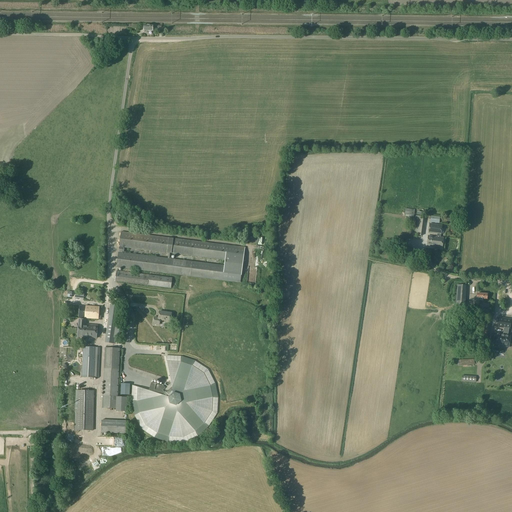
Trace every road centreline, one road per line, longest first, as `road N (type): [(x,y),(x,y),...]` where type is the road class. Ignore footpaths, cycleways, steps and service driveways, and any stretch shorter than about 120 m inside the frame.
road 1 (unclassified): [(511,40),(132,37)]
road 2 (unclassified): [(107,297),(110,177),(132,37)]
road 3 (unclassified): [(0,35),(132,37)]
